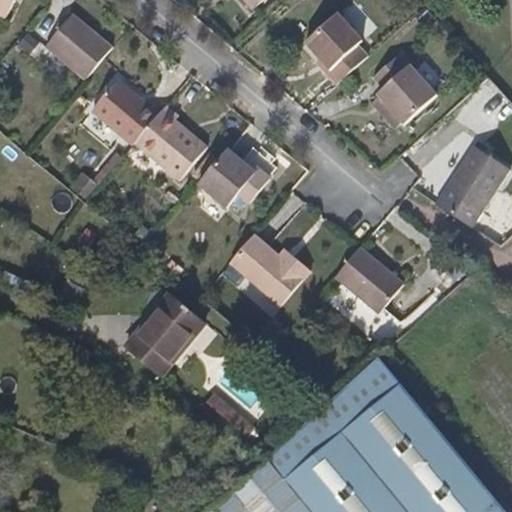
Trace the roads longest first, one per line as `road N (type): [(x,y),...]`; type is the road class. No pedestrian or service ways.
road 1 (residential): [(129,0),(341,185)]
road 2 (unknown): [(341,185),(452,249),(471,254),(511,230)]
